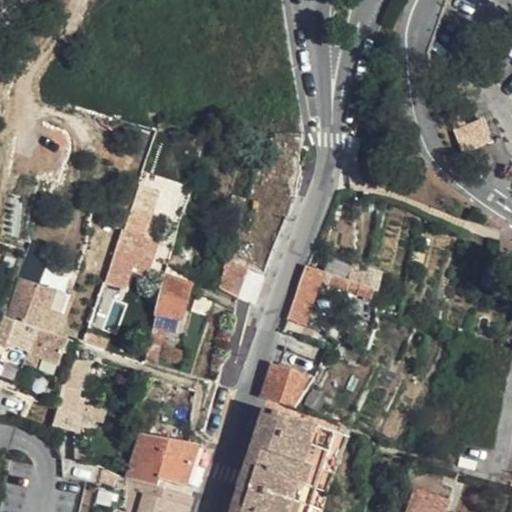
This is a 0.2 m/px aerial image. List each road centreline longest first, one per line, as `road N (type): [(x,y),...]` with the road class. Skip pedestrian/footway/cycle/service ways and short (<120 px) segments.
road 1 (residential): [(212,511),(324,179),(332,97)]
road 2 (residential): [(430,0),(417,58),(428,119),(466,166),(511,196)]
